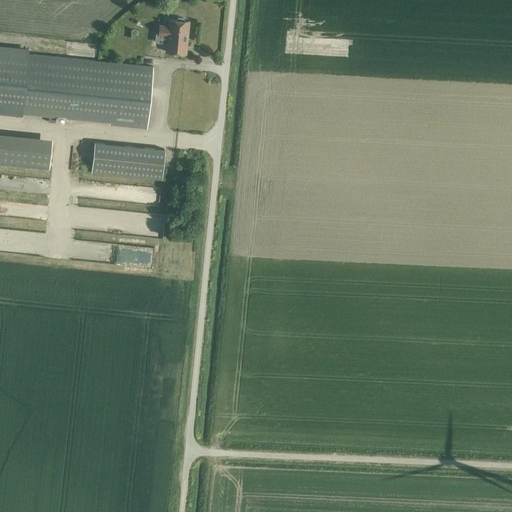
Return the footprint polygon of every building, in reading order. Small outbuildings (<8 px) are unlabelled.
[(169,20),(171,20),(171,26),(159,25),(158,34),(156,34),(155,42),(167,43),(166,52),(186,54),(189,21),(185,21),(183,18),(178,18),(176,20),(169,19),(169,20)] [(85,55),(85,42),(62,40),(61,53),(85,55)] [(147,127),(153,66),(28,54),(29,48),(0,45),(0,111),(22,114),(23,111),(110,119),(110,124),(147,127)] [(0,163),(49,169),(52,139),(0,133),(0,163)] [(91,172),(162,179),(165,149),(154,148),(154,149),(94,142),(91,172)]
